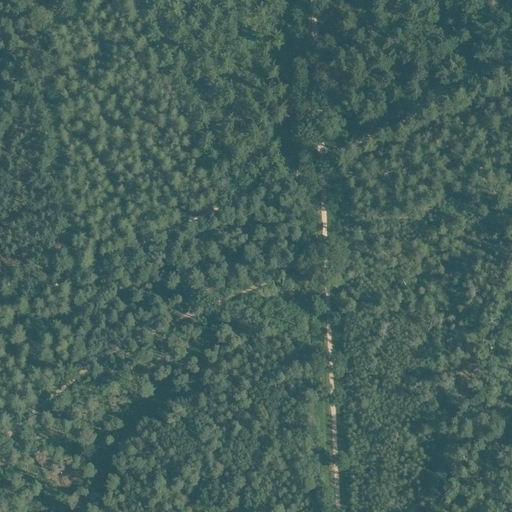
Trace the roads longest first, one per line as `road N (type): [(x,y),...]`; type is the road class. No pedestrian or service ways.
road 1 (unknown): [(0,440),(32,409),(295,258),(302,245),(289,0)]
road 2 (track): [(338,511),(316,0)]
